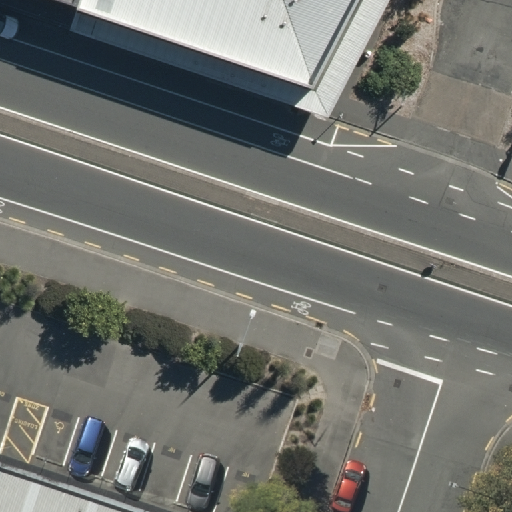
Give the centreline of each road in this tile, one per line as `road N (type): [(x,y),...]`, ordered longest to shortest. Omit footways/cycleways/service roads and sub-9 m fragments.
road 1 (primary): [(465,316),(0,165)]
road 2 (primary): [(0,76),(409,210)]
road 3 (residential): [(409,210),(511,11)]
road 4 (residential): [(465,316),(403,511)]
